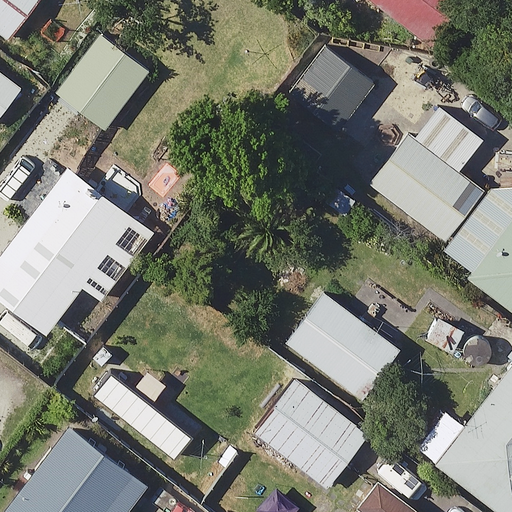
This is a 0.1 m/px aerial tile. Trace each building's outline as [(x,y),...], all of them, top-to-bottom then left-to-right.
[(0,0),(0,30),(22,0),(0,0)] [(448,0),(369,0),(421,37),(448,0)] [(96,22),(79,42),(44,82),(93,124),(145,64),(96,22)] [(362,79),(314,40),(280,82),(327,121),(362,79)] [(0,96),(12,82),(0,72),(0,96)] [(432,230),(467,187),(444,169),(473,131),(427,96),(407,123),(367,93),(334,137),(352,150),(342,163),(432,230)] [(142,226),(55,159),(0,231),(0,298),(35,325),(70,278),(91,293),(142,226)] [(467,187),(432,230),(463,253),(453,266),(511,310),(511,194),(500,211),(467,187)] [(388,341),(309,283),(273,332),(352,390),(388,341)] [(511,511),(511,334),(450,416),(426,398),(399,434),(438,463),(502,511),(511,511)] [(283,364),(279,370),(251,348),(217,393),(248,417),(243,424),(317,479),(360,422),(309,384),(283,364)] [(108,511),(135,478),(60,419),(0,495),(0,511),(108,511)] [(406,511),(376,488),(358,511),(406,511)]
